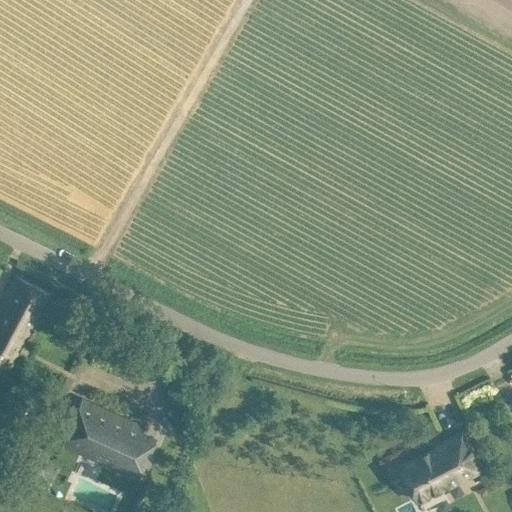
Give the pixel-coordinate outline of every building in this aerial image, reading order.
[(0,364),(10,370),(50,295),(17,277),(0,308),(0,364)] [(126,349),(120,359),(132,365),(133,364),(139,367),(143,360),(136,357),(137,355),(126,349)] [(63,441),(138,475),(154,440),(140,434),(144,426),(83,398),(75,416),(63,441)] [(434,449),(400,466),(417,500),(446,485),(447,487),(481,470),(462,432),(433,447),(434,449)] [(39,461),(34,471),(44,476),(49,466),(39,461)]
